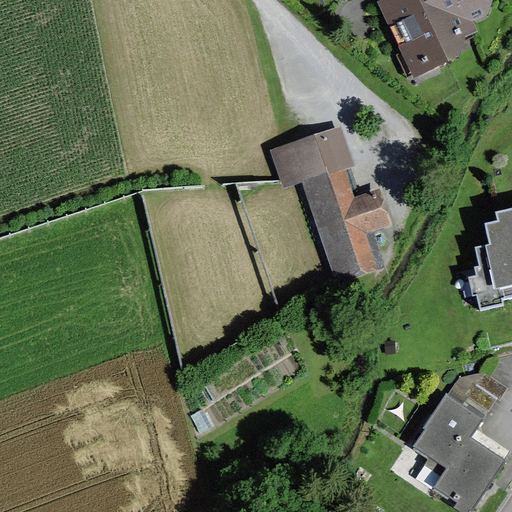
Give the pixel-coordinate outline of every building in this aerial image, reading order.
[(465,44),(445,0),(386,0),(379,4),(414,80),(464,59),(465,44)] [(494,0),(445,0),(465,44),(477,39),(471,25),(500,12),(494,0)] [(337,130),(268,153),(283,196),(298,191),(332,292),(379,276),(365,233),(388,225),(378,195),(352,204),(341,172),(350,169),(337,130)] [(511,302),(511,211),(496,215),(498,223),(486,226),(490,245),(476,248),(480,267),(475,269),(481,295),(477,296),(480,310),(511,302)] [(511,302),(480,310),(488,345),(511,339),(511,302)] [(469,398),(490,414),(499,401),(503,404),(511,391),(511,388),(489,372),(469,398)] [(415,454),(448,476),(439,491),(470,511),(471,511),(505,463),(472,441),(484,423),(450,401),(415,454)]
